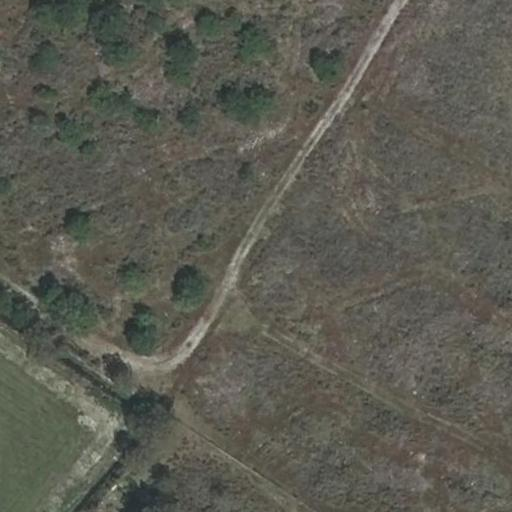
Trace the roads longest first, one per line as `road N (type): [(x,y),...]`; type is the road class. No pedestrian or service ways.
road 1 (track): [(404,0),(250,238),(239,293),(283,340),(511,467)]
road 2 (track): [(43,511),(106,439),(0,350)]
